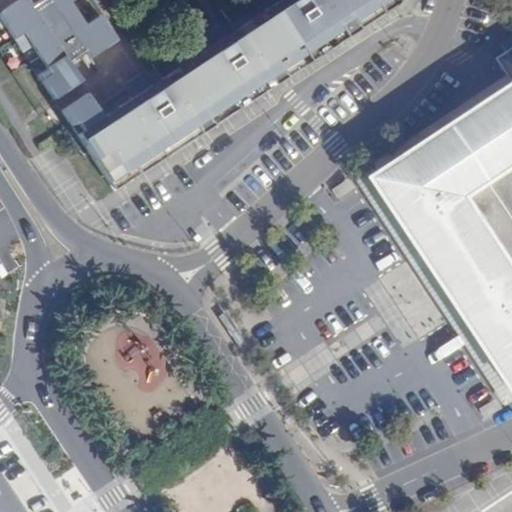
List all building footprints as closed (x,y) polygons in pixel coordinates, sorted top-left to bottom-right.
[(37,78),(52,101),(80,82),(70,66),(85,56),(88,60),(116,43),(99,18),(86,27),(69,2),(73,0),(39,0),(31,6),(26,0),(21,0),(0,15),(0,19),(14,40),(23,36),(47,72),(37,78)] [(61,113),(112,192),(398,4),(395,0),(276,0),(279,3),(222,41),(214,29),(196,40),(204,53),(165,77),(151,88),(143,75),(126,87),(133,100),(101,122),(85,96),(61,113)] [(437,282),(505,386),(511,381),(511,35),(502,41),(505,50),(493,58),(511,85),(368,177),(437,282)] [(242,301),(259,329),(272,321),(255,293),(242,301)] [(116,338),(120,370),(158,365),(154,333),(116,338)]
